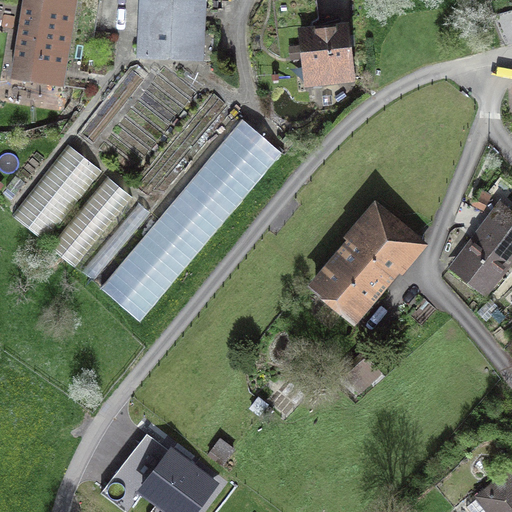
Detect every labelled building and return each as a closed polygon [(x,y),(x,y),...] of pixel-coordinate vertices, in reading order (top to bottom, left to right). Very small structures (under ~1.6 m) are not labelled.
[(78,1),(70,0),(29,0),(19,74),(66,81),(78,1)] [(306,73),(350,68),(346,28),(313,32),(309,0),(272,0),(277,47),(303,44),(306,73)] [(151,2),(150,54),(198,55),(199,3),(151,2)] [(113,289),(146,315),(278,150),(246,124),(113,289)] [(17,217),(44,239),(100,172),(72,150),(17,217)] [(57,249),(78,267),(134,201),(113,184),(57,249)] [(416,238),(381,208),(318,282),(352,311),(416,238)] [(460,266),(486,290),(511,262),(511,212),(511,213),(460,266)] [(148,434),(101,495),(123,511),(129,511),(144,493),(169,511),(193,511),(215,484),(148,434)] [(511,511),(511,479),(509,476),(489,492),(503,509),(499,511),(511,511)]
